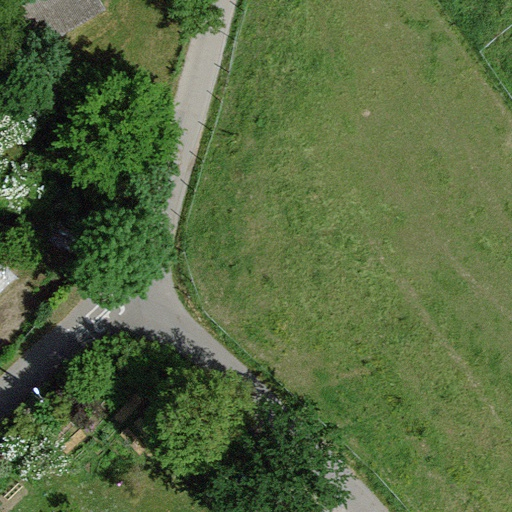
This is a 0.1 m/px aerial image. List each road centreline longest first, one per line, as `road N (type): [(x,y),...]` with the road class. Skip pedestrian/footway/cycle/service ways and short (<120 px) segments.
road 1 (unclassified): [(139,283),(362,511)]
road 2 (residential): [(223,0),(139,283)]
road 3 (unclassified): [(139,283),(0,414)]
